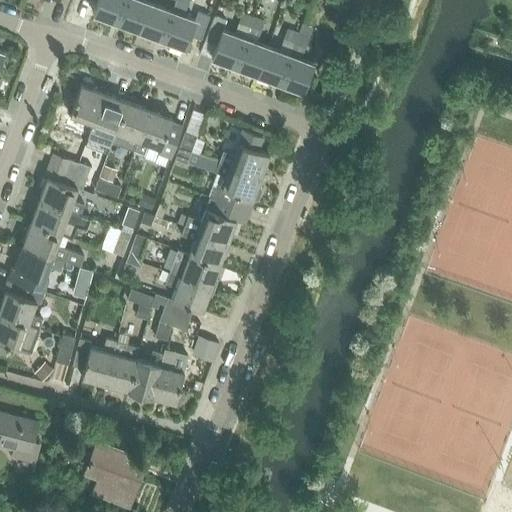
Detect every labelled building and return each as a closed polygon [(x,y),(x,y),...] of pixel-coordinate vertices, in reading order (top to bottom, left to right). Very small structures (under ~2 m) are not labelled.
[(117,22),(124,0),(98,0),(93,13),(117,22)] [(139,30),(149,2),(144,0),(124,0),(117,22),(139,30)] [(161,38),(172,10),(149,2),(139,30),(161,38)] [(172,10),(161,38),(185,47),(189,34),(201,39),(209,15),(198,11),(195,19),(172,10)] [(249,26),(253,15),(242,11),(238,22),(249,26)] [(235,66),(245,37),(222,29),(223,28),(226,20),(214,15),(205,40),(216,44),(211,57),(235,66)] [(253,15),(249,26),(260,31),(265,19),(253,15)] [(294,43),(298,32),(287,28),(283,39),(294,43)] [(298,32),(294,43),(305,47),(309,36),(298,32)] [(257,74),(268,45),(245,37),(235,66),(257,74)] [(279,82),(290,54),(268,45),(257,74),(279,82)] [(290,54),(279,82),(303,91),(313,62),(290,54)] [(93,122),(104,92),(81,84),(70,114),(82,118),(78,129),(88,134),(93,122)] [(115,130),(126,100),(104,92),(93,122),(115,130)] [(134,150),(138,139),(149,109),(126,100),(115,130),(115,131),(111,142),(134,150)] [(170,156),(180,129),(169,125),(172,117),(149,109),(138,139),(134,150),(144,154),(148,143),(161,147),(159,152),(170,156)] [(209,112),(206,120),(216,124),(219,115),(209,112)] [(260,177),(269,153),(258,149),(263,136),(244,129),(235,155),(223,151),(219,161),(260,177)] [(197,136),(186,132),(176,158),(187,162),(191,151),(197,136)] [(187,162),(197,166),(201,154),(191,151),(187,162)] [(48,164),(86,178),(90,165),(53,152),(48,164)] [(212,197),(249,211),(253,200),(254,201),(258,199),(262,190),(260,186),(257,185),(260,177),(219,161),(215,173),(221,175),(216,186),(212,197)] [(82,190),(86,178),(48,164),(44,175),(47,176),(39,198),(69,210),(80,213),(84,203),(73,199),(77,188),(82,190)] [(105,165),(101,177),(112,181),(116,169),(105,165)] [(110,182),(98,177),(94,188),(106,192),(110,182)] [(110,182),(106,192),(117,196),(121,186),(110,182)] [(143,194),(139,204),(151,209),(155,198),(143,194)] [(245,223),(249,211),(212,197),(208,209),(206,208),(201,219),(188,214),(187,216),(184,225),(227,241),(236,220),(245,223)] [(80,214),(80,213),(69,210),(39,198),(31,221),(61,232),(60,234),(72,238),(76,226),(86,229),(90,218),(80,214)] [(144,212),(140,221),(150,225),(153,215),(144,212)] [(181,214),(177,222),(184,225),(187,216),(181,213),(181,214)] [(60,234),(61,232),(31,221),(22,244),(64,259),(80,265),(83,255),(57,245),(60,234)] [(219,264),(227,241),(184,225),(180,235),(194,240),(189,253),(219,264)] [(116,240),(127,244),(131,232),(120,229),(116,240)] [(131,245),(142,249),(146,237),(136,233),(131,245)] [(127,244),(116,240),(112,252),(122,256),(126,247),(127,244)] [(60,271),(64,259),(22,244),(14,267),(11,266),(7,277),(45,291),(49,280),(44,279),(49,267),(60,271)] [(131,245),(127,256),(138,260),(142,249),(131,245)] [(210,287),(219,264),(189,253),(179,249),(171,271),(181,275),(180,276),(210,287)] [(80,267),(77,280),(88,284),(92,270),(80,267)] [(181,275),(171,271),(169,270),(165,282),(176,286),(172,299),(168,297),(165,304),(163,308),(190,318),(194,307),(202,310),(210,287),(180,276),(181,275)] [(41,302),(45,291),(7,277),(3,289),(6,290),(0,305),(0,313),(38,327),(42,317),(32,313),(36,301),(41,302)] [(138,303),(142,292),(131,288),(127,298),(138,303)] [(142,292),(138,303),(140,303),(140,304),(149,307),(152,300),(154,296),(142,292)] [(154,296),(152,300),(165,304),(168,297),(155,293),(154,296)] [(140,304),(137,315),(146,318),(149,307),(140,304)] [(185,330),(190,318),(163,308),(159,320),(170,324),(185,330)] [(30,350),(38,327),(0,313),(0,351),(6,353),(10,343),(20,346),(30,350)] [(159,320),(155,336),(166,339),(170,324),(159,320)] [(68,364),(75,337),(62,334),(56,361),(68,364)] [(105,383),(116,340),(106,337),(102,349),(90,346),(91,341),(79,338),(72,365),(84,368),(81,376),(105,383)] [(197,338),(191,358),(207,362),(212,342),(197,338)] [(137,359),(141,346),(116,340),(105,383),(128,389),(136,358),(137,359)] [(151,395),(163,352),(152,349),(148,362),(137,359),(136,358),(128,389),(151,395)] [(175,401),(184,371),(170,367),(173,355),(163,352),(151,395),(175,401)] [(45,362),(35,372),(43,380),(53,369),(45,362)] [(35,462),(40,443),(32,441),(37,421),(0,410),(0,445),(12,448),(10,456),(35,462)] [(129,505),(146,458),(96,439),(84,471),(98,476),(93,491),(129,505)]
